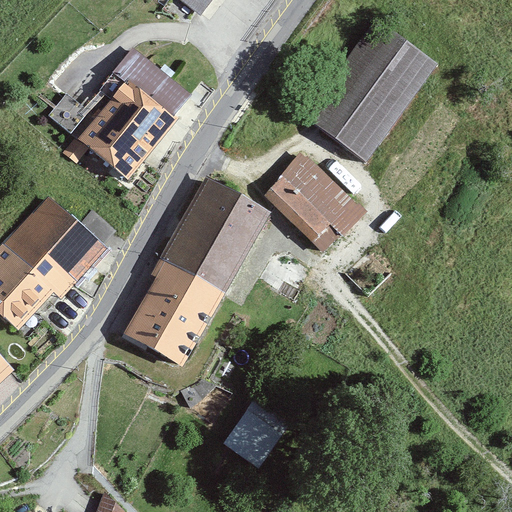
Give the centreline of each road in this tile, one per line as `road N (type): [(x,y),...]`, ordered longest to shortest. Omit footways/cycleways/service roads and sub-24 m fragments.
road 1 (tertiary): [(307,0),(203,146),(93,337),(0,433)]
road 2 (track): [(511,479),(203,146)]
